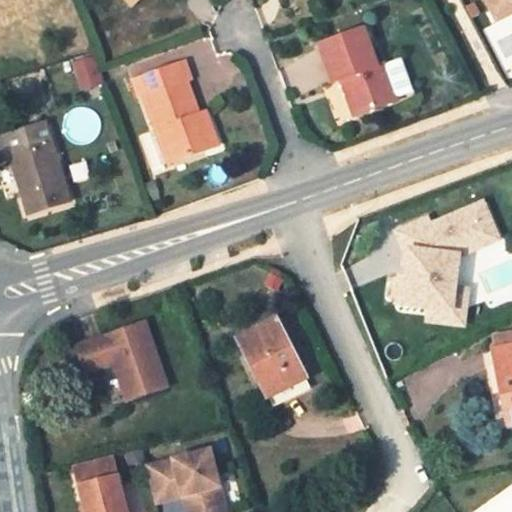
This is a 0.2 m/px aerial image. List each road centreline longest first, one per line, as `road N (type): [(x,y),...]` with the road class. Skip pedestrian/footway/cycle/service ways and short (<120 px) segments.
road 1 (residential): [(311,197),(307,246),(401,455),(401,485),(383,511)]
road 2 (residential): [(0,285),(311,197)]
road 3 (residential): [(311,197),(511,124)]
road 4 (residential): [(241,6),(311,197)]
